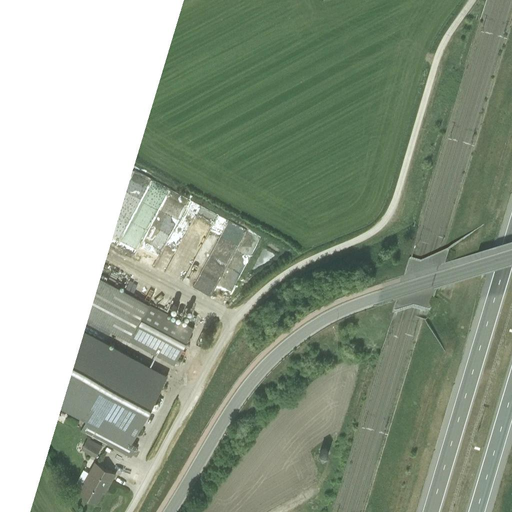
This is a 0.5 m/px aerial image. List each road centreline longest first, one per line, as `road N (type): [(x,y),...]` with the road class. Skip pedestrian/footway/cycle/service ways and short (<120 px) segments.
road 1 (unclassified): [(127,511),(228,332),(271,282),(374,231),(394,207),(437,59),(473,0)]
road 2 (tertiary): [(511,256),(356,304),(302,332),(256,373),(169,511)]
road 3 (motorway): [(511,250),(433,511)]
road 4 (motorway): [(475,511),(511,388)]
